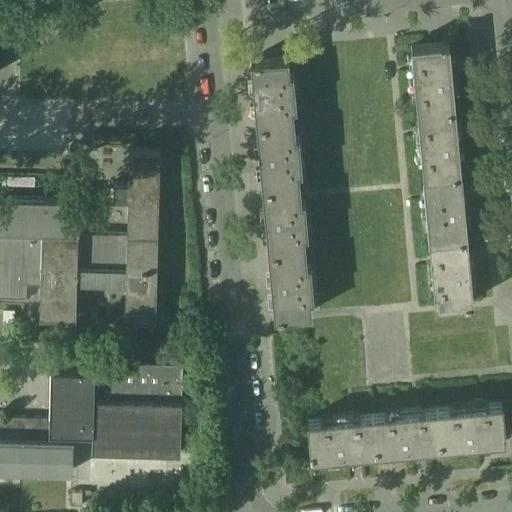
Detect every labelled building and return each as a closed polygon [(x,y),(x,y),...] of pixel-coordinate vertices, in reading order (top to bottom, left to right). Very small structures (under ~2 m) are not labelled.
[(410,44),(411,59),(416,109),(454,105),(448,40),(410,44)] [(250,59),(251,74),(255,122),(292,119),(286,55),(250,59)] [(454,105),(416,109),(422,173),(459,169),(454,105)] [(292,119),(255,122),(261,186),(298,183),(292,119)] [(155,318),(159,148),(128,148),(127,182),(112,181),(111,199),(127,199),(126,232),(90,232),(90,225),(77,224),(78,198),(0,195),(0,295),(29,297),(30,282),(39,282),(38,315),(75,316),(76,282),(124,283),(123,318),(155,318)] [(459,169),(422,173),(428,238),(466,234),(459,169)] [(298,183),(261,186),(267,250),(304,247),(298,183)] [(466,234),(428,238),(434,303),(472,300),(466,234)] [(304,247),(267,250),(273,315),(310,311),(304,247)] [(13,321),(13,309),(2,309),(2,321),(13,321)] [(49,417),(34,416),(0,414),(0,468),(71,470),(71,438),(91,439),(90,450),(179,452),(181,373),(181,364),(181,363),(103,361),(103,370),(93,370),(50,369),(49,417)] [(501,400),(436,406),(440,443),(504,438),(501,400)] [(440,443),(436,406),(371,412),(375,449),(440,443)] [(371,412),(306,418),(309,455),(375,449),(371,412)] [(82,490),(70,490),(70,504),(81,504),(82,490)]
